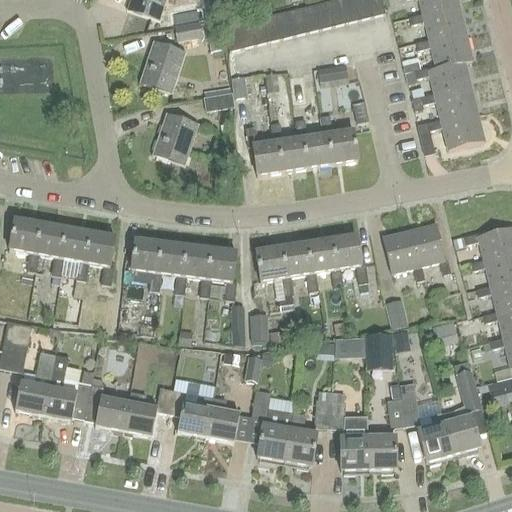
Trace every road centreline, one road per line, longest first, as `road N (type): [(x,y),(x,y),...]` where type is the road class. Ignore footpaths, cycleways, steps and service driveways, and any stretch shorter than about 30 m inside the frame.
road 1 (residential): [(104,201),(195,216),(276,217),(511,173)]
road 2 (residential): [(104,201),(111,157),(83,29),(65,9)]
road 3 (tertiary): [(0,484),(158,511)]
